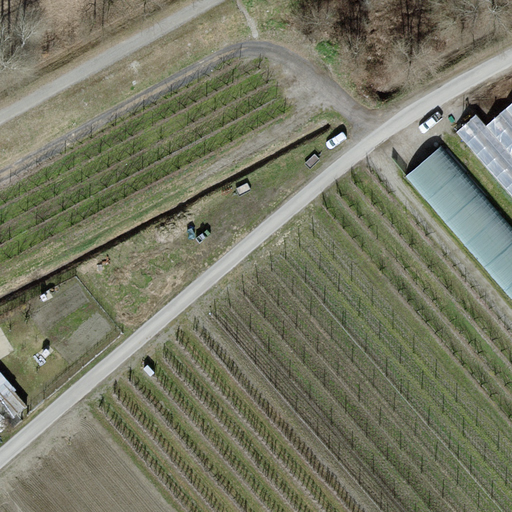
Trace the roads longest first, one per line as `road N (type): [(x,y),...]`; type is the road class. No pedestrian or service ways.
road 1 (unclassified): [(0,469),(391,137),(511,61)]
road 2 (track): [(391,137),(271,49),(155,98),(0,183)]
road 3 (track): [(0,125),(233,0)]
